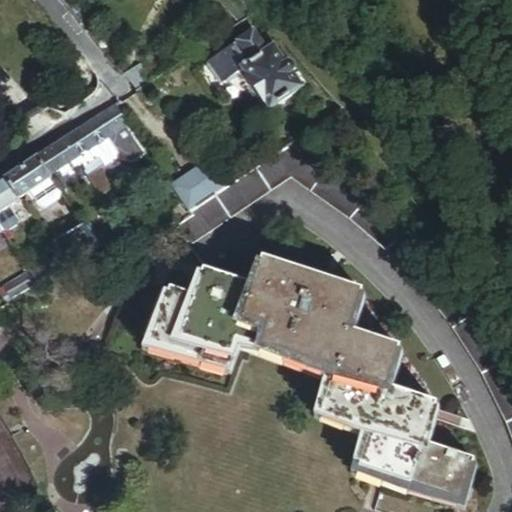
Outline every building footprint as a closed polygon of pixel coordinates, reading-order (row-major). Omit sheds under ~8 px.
[(236,27),(254,13),(244,0),(221,0),(218,3),(236,27)] [(209,28),(189,41),(196,51),(216,39),(209,28)] [(273,54),(259,33),(211,65),(227,88),(248,74),(246,72),(273,54)] [(152,84),(175,68),(163,50),(139,66),(152,84)] [(306,88),(310,85),(300,70),(292,66),(290,68),(278,50),(273,54),(246,72),(248,74),(274,113),(285,106),(291,114),(304,107),(298,97),(308,91),(306,88)] [(135,94),(152,84),(139,66),(123,77),(135,94)] [(94,152),(111,141),(131,128),(117,107),(80,131),(94,152)] [(116,149),(122,157),(141,144),(131,128),(111,141),(116,149)] [(51,181),(60,175),(94,152),(80,131),(37,160),(51,181)] [(94,152),(100,160),(116,149),(111,141),(94,152)] [(150,158),(141,144),(122,157),(129,167),(135,168),(150,158)] [(180,232),(194,253),(292,183),(330,207),(358,226),(384,248),(406,271),(437,305),(459,335),(477,363),(493,394),(511,435),(511,369),(508,361),(488,328),(453,281),(426,250),(402,227),(360,194),(324,170),(290,150),(229,193),(193,218),(190,219),(183,225),(186,229),(180,232)] [(60,175),(65,183),(100,160),(94,152),(60,175)] [(8,179),(24,203),(33,197),(53,184),(51,181),(37,160),(8,179)] [(105,201),(120,190),(101,162),(94,167),(99,175),(91,180),(105,201)] [(193,218),(229,193),(210,167),(174,191),(193,218)] [(0,184),(0,219),(14,211),(24,203),(8,179),(0,184)] [(53,184),(33,197),(41,209),(61,195),(53,184)] [(22,224),(14,211),(0,219),(0,227),(5,235),(12,237),(21,230),(22,225),(22,224)] [(158,246),(180,232),(186,229),(183,225),(190,219),(186,212),(150,236),(158,246)] [(71,268),(101,252),(82,225),(76,229),(77,232),(55,246),(66,261),(71,268)] [(117,273),(122,270),(112,256),(107,260),(117,273)] [(35,279),(40,286),(71,268),(66,261),(35,279)] [(388,391),(399,350),(348,336),(360,294),(259,267),(252,293),(203,280),(196,308),(167,300),(152,355),(168,359),(229,375),(235,351),(335,378),(324,420),(374,433),(363,475),(464,502),(475,461),(425,447),(436,405),(388,391)] [(3,299),(7,304),(40,286),(35,279),(32,275),(6,291),(9,296),(3,299)]
